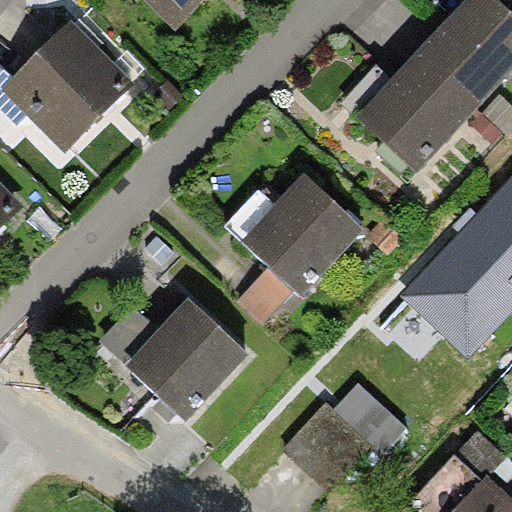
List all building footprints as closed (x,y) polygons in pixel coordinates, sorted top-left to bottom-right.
[(143,0),(176,32),(207,0),(143,0)] [(511,17),(493,0),(471,0),(421,53),(481,110),(511,76),(511,17)] [(72,25),(3,94),(65,155),(134,87),(72,25)] [(418,176),(481,110),(421,53),(358,120),(418,176)] [(304,302),(366,235),(305,178),(243,245),(269,270),(304,302)] [(0,232),(24,208),(0,184),(0,232)] [(511,308),(511,185),(407,297),(468,354),(511,308)] [(304,302),(269,270),(238,304),(264,328),(284,306),(293,314),(304,302)] [(250,359),(189,303),(127,369),(187,425),(250,359)] [(360,384),(334,411),(373,449),(382,457),(408,429),(360,384)] [(326,405),(282,453),(330,496),(373,449),(334,411),(326,405)] [(454,511),(488,477),(506,458),(478,433),(408,507),(413,511),(454,511)] [(454,511),(511,511),(511,499),(488,477),(454,511)]
